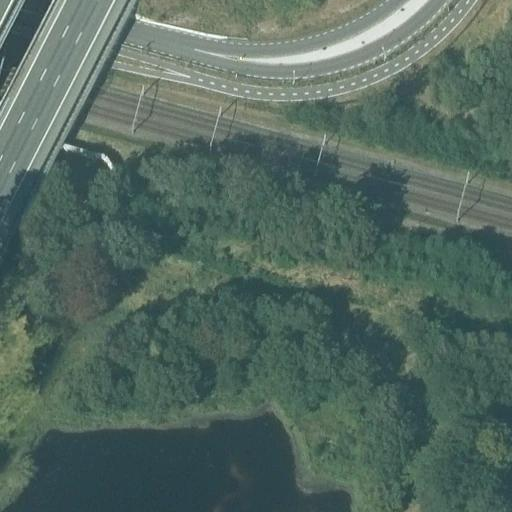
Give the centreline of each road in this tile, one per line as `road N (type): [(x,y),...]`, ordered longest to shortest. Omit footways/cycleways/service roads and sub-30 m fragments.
road 1 (secondary): [(418,0),(383,28),(330,50),(250,59),(30,0)]
road 2 (motorway): [(0,176),(91,0)]
